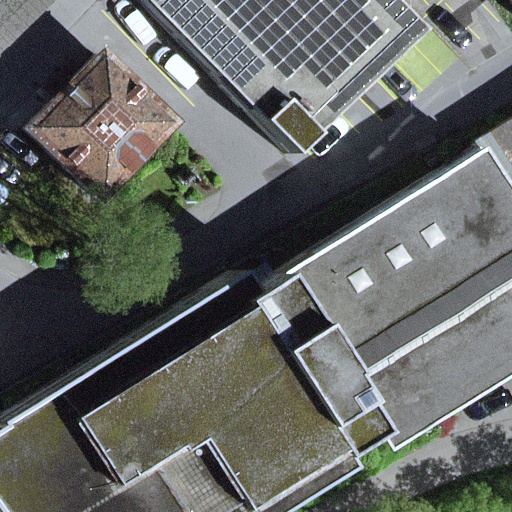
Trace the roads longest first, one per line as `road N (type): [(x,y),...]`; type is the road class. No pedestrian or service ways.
road 1 (residential): [(55,342),(511,78)]
road 2 (residential): [(511,438),(457,451),(336,511)]
